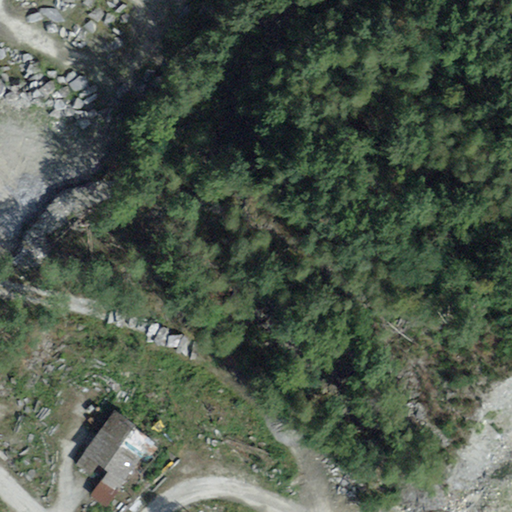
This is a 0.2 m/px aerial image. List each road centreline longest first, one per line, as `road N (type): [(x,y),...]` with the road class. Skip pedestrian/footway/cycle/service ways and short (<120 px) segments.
road 1 (track): [(323,511),(316,468),(281,405),(208,349),(111,306),(0,278)]
road 2 (track): [(285,511),(201,481),(157,494),(143,511)]
